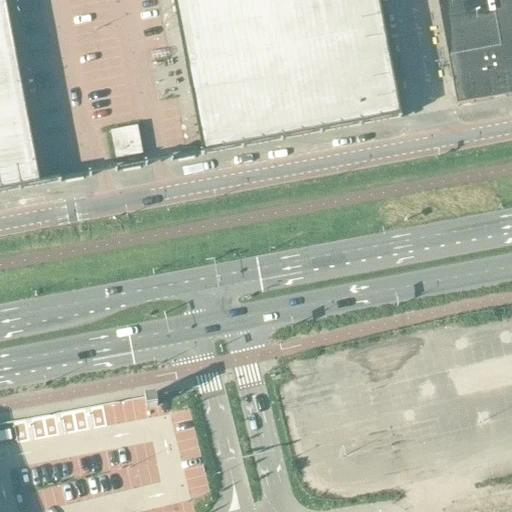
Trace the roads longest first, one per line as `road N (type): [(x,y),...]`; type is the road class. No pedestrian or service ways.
road 1 (unclassified): [(0,226),(434,144)]
road 2 (primary): [(511,224),(208,281)]
road 3 (primary): [(237,319),(511,267)]
road 4 (primary): [(208,281),(0,321)]
road 5 (primary): [(0,367),(196,330)]
road 6 (unclassified): [(284,511),(237,319)]
road 7 (unclassified): [(196,330),(243,511)]
